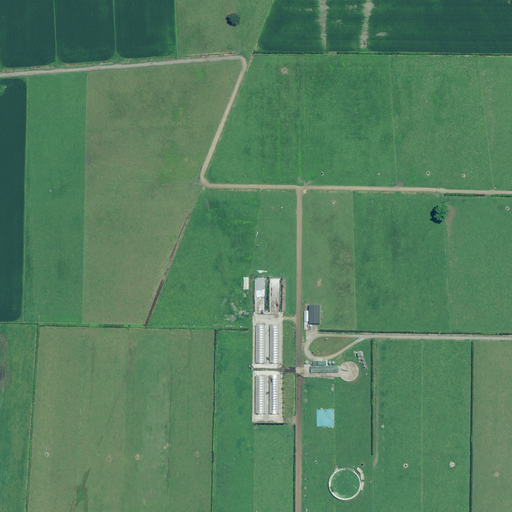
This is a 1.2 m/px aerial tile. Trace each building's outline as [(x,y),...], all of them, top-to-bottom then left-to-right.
[(280,279),(270,279),(270,298),(280,298),(280,279)] [(321,324),(321,306),(310,305),(310,324),(321,324)] [(256,363),(265,363),(265,326),(256,326),(256,363)] [(279,326),(270,326),(270,363),(279,363),(279,326)] [(327,366),(327,361),(313,362),(313,367),(311,367),(311,373),(339,372),(339,366),(327,366)] [(265,414),(265,376),(256,376),(255,414),(265,414)] [(279,414),(279,376),(270,376),(270,414),(279,414)]
